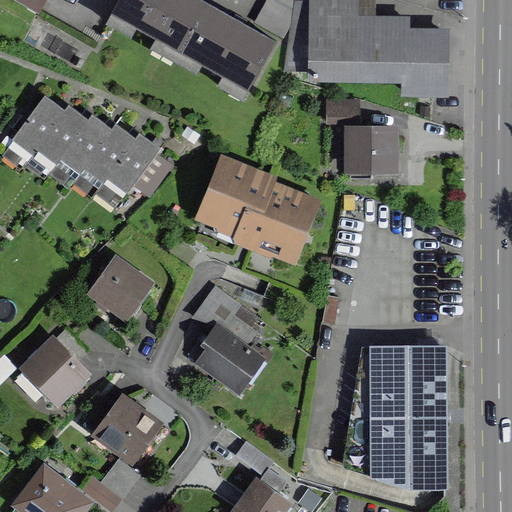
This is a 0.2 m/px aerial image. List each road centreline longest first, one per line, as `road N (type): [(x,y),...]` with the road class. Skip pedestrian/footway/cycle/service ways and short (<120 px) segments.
road 1 (primary): [(503,0),(502,511)]
road 2 (unknown): [(0,60),(164,121)]
